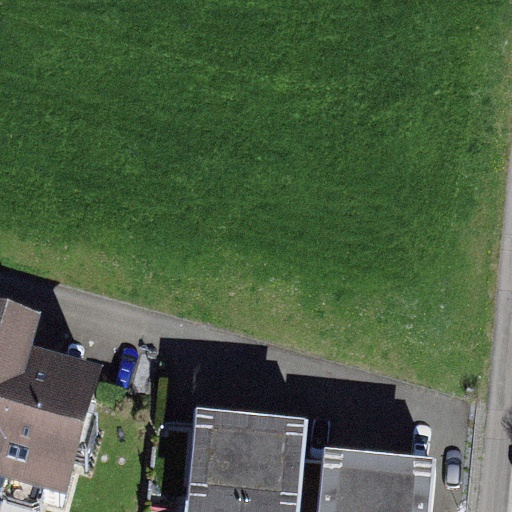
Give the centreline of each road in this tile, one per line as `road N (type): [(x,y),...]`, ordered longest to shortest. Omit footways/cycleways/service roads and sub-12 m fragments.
road 1 (residential): [(0,304),(410,420)]
road 2 (residential): [(482,511),(511,234)]
